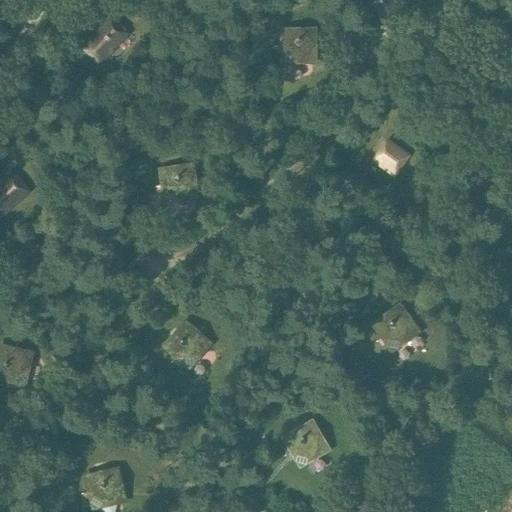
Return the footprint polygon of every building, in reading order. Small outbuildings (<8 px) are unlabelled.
[(131,32),(110,14),(81,47),(102,65),(131,32)] [(318,64),(317,27),(281,28),(282,65),(318,64)] [(411,153),(388,138),(372,161),(396,176),(411,153)] [(202,198),(196,161),(158,167),(165,205),(202,198)] [(0,219),(31,191),(12,171),(0,182),(0,219)] [(482,196),(476,211),(487,216),(494,201),(482,196)] [(422,332),(400,301),(370,323),(392,353),(422,332)] [(214,344),(186,318),(161,346),(189,371),(214,344)] [(357,321),(341,326),(345,340),(361,335),(357,321)] [(35,351),(0,343),(0,381),(27,387),(35,351)] [(61,345),(52,354),(64,365),(72,355),(61,345)] [(332,451),(314,418),(282,436),(300,469),(332,451)] [(255,424),(240,433),(247,444),(262,434),(255,424)] [(127,502),(120,466),(83,474),(91,510),(127,502)] [(200,490),(197,506),(209,509),(213,492),(200,490)]
